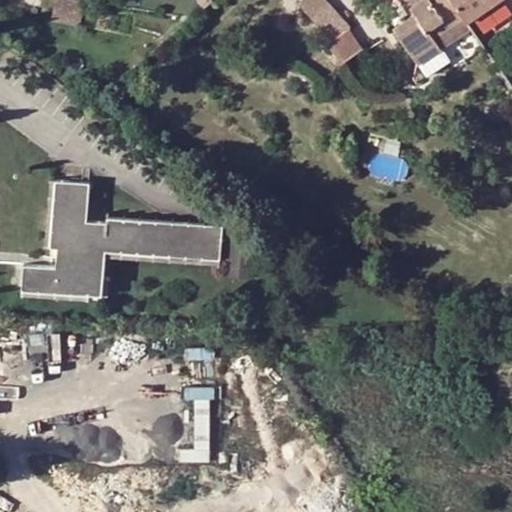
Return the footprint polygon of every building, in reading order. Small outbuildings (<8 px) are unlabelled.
[(75,29),(80,3),(65,0),(53,0),(49,23),(75,29)] [(401,0),(412,17),(390,31),(414,68),(436,55),(430,45),(461,24),(444,0),(401,0)] [(444,0),(461,24),(463,26),(502,0),(444,0)] [(322,3),(304,19),(329,45),(338,69),(361,54),(349,32),(322,3)] [(54,180),(50,245),(58,246),(57,267),(24,265),(23,290),(103,295),(106,250),(219,258),(222,224),(108,217),(107,222),(85,220),(87,181),(54,180)]
